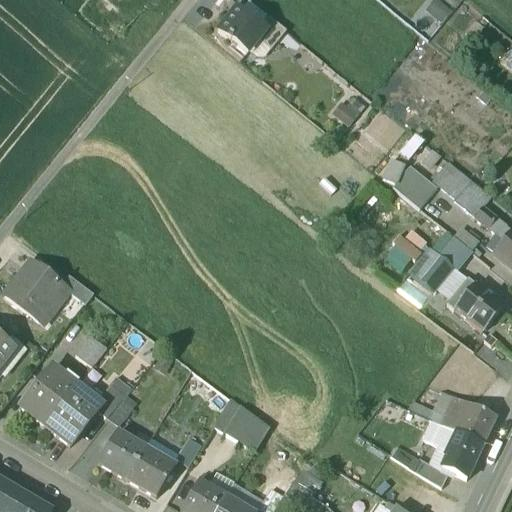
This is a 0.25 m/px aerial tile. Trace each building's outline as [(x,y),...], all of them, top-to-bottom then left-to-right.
[(261,27),(238,9),(219,33),(231,43),(231,42),(248,56),(259,42),(266,34),(267,32),(261,27)] [(285,35),(266,20),(261,27),(267,32),(266,34),(278,44),(285,35)] [(481,31),(474,25),(465,37),(472,42),(481,31)] [(278,44),(266,34),(259,42),(271,52),(278,44)] [(414,141),(400,158),(407,163),(421,146),(414,141)] [(401,171),(389,167),(382,184),(393,189),(401,171)] [(490,202),(447,168),(432,185),(455,203),(453,205),(473,221),(481,212),(490,202)] [(436,192),(409,170),(392,192),(418,214),(436,192)] [(511,236),(481,212),(473,221),(473,222),(503,246),(511,236)] [(463,234),(456,244),(469,255),(477,246),(463,234)] [(503,246),(493,258),(511,273),(511,236),(503,246)] [(387,250),(399,270),(416,259),(405,239),(387,250)] [(456,244),(452,241),(443,251),(461,266),(469,255),(456,244)] [(439,259),(419,283),(432,294),(453,270),(439,259)] [(32,265),(5,300),(44,329),(70,297),(71,296),(71,295),(62,288),(32,265)] [(96,298),(69,278),(62,288),(71,295),(71,296),(70,297),(87,309),(96,298)] [(474,289),(467,283),(460,291),(447,308),(482,336),(502,311),(474,289)] [(14,336),(0,324),(0,341),(6,346),(14,336)] [(93,339),(78,358),(93,371),(109,352),(93,339)] [(6,346),(0,341),(0,373),(15,354),(6,346)] [(78,389),(54,369),(22,409),(46,429),(78,390),(78,389)] [(78,390),(46,429),(71,449),(99,415),(97,413),(101,408),(78,390)] [(101,408),(97,413),(99,415),(108,422),(109,422),(122,405),(125,402),(114,393),(101,408)] [(453,401),(442,396),(433,414),(444,420),(453,401)] [(441,427),(441,428),(446,430),(452,433),(464,406),(453,401),(444,420),(441,427)] [(232,402),(214,432),(224,438),(241,409),(232,402)] [(122,405),(109,422),(119,431),(133,413),(122,405)] [(433,414),(414,405),(406,414),(431,424),(441,427),(444,420),(433,414)] [(495,421),(464,406),(452,433),(456,435),(482,448),(495,421)] [(270,432),(241,409),(224,438),(255,456),(270,432)] [(441,428),(431,424),(426,435),(440,442),(446,430),(441,428)] [(146,452),(118,435),(99,466),(128,483),(146,452)] [(482,448),(456,435),(445,459),(448,461),(443,472),(456,478),(460,469),(470,473),(482,448)] [(190,442),(176,464),(190,472),(203,450),(190,442)] [(146,452),(128,483),(159,500),(176,470),(146,452)] [(412,476),(418,464),(395,453),(389,462),(412,476)] [(446,480),(418,464),(412,476),(440,492),(446,480)] [(326,511),(310,502),(319,487),(304,478),(287,505),(295,510),(293,511),(326,511)] [(44,511),(0,484),(0,511),(44,511)] [(220,511),(227,502),(200,486),(183,511),(220,511)] [(271,494),(260,511),(277,511),(284,501),(271,494)] [(242,511),(227,502),(220,511),(242,511)]
